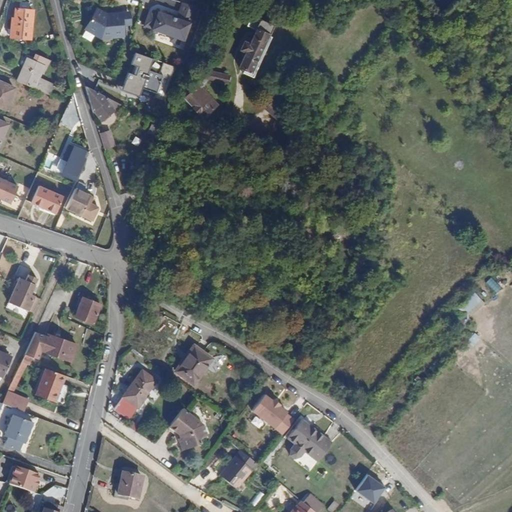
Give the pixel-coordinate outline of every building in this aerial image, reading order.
[(188,19),(193,4),(185,3),(183,2),(179,16),(188,19)] [(179,16),(159,3),(150,8),(144,25),(188,41),(195,21),(188,19),(179,16)] [(108,10),(99,4),(85,29),(104,40),(128,36),(131,26),(135,24),(136,9),(108,10)] [(12,20),(12,38),(31,38),(32,10),(16,9),(15,20),(12,20)] [(249,57),(240,71),(249,78),(272,44),(274,44),(279,35),(266,26),(260,35),(262,37),(253,50),(249,47),(244,54),(249,57)] [(165,61),(136,52),(132,64),(136,65),(134,70),(129,70),(121,90),(142,98),(145,89),(157,93),(165,74),(162,69),(165,61)] [(22,65),(15,80),(31,87),(41,65),(23,56),(20,64),(22,65)] [(207,70),(204,78),(227,85),(230,77),(207,70)] [(0,82),(0,107),(3,109),(11,88),(0,82)] [(184,98),(200,119),(216,106),(203,88),(205,86),(204,84),(202,84),(184,98)] [(110,99),(85,87),(93,113),(106,103),(110,99)] [(264,112),(276,121),(286,107),(274,98),(271,102),(267,100),(263,105),(267,108),(264,112)] [(61,124),(73,129),(82,104),(70,99),(61,124)] [(106,103),(93,113),(99,120),(111,110),(106,103)] [(158,126),(151,123),(146,132),(153,136),(158,126)] [(110,129),(101,132),(106,149),(114,146),(110,129)] [(80,173),(87,156),(84,155),(88,147),(81,144),(68,175),(75,178),(78,171),(80,173)] [(42,166),(39,173),(50,178),(53,171),(42,166)] [(19,187),(0,177),(0,199),(11,205),(19,187)] [(38,188),(30,205),(54,216),(61,199),(38,188)] [(74,190),(66,210),(80,216),(84,209),(85,209),(91,197),(74,190)] [(490,276),(484,282),(495,294),(501,288),(490,276)] [(26,283),(19,280),(8,305),(27,314),(33,302),(34,299),(30,297),(37,282),(28,278),(26,283)] [(458,305),(468,316),(483,303),(473,292),(458,305)] [(82,298),(75,316),(93,323),(101,304),(82,298)] [(472,345),(479,337),(473,332),(467,341),(472,345)] [(35,333),(29,347),(41,351),(68,361),(74,346),(48,335),(47,337),(35,333)] [(189,342),(174,367),(192,379),(207,353),(189,342)] [(41,351),(29,347),(26,353),(33,356),(30,362),(36,364),(41,351)] [(0,353),(0,374),(4,376),(11,359),(0,353)] [(26,353),(23,360),(30,362),(33,356),(26,353)] [(23,360),(9,389),(12,391),(21,373),(25,365),(28,366),(30,362),(23,360)] [(114,403),(129,414),(155,375),(140,365),(114,403)] [(51,401),(61,373),(42,367),(32,394),(51,401)] [(12,391),(9,389),(7,393),(4,400),(15,405),(24,409),(29,398),(12,391)] [(277,399),(265,391),(250,411),(284,434),(295,418),(289,413),(292,410),(285,405),(286,404),(278,398),(277,399)] [(0,432),(3,433),(3,432),(12,411),(15,405),(4,400),(0,398),(0,432)] [(12,411),(3,432),(23,441),(32,420),(12,411)] [(174,412),(163,427),(173,434),(176,431),(178,433),(176,435),(173,438),(181,448),(192,439),(189,436),(196,430),(190,421),(188,423),(186,420),(174,412)] [(32,420),(23,441),(27,444),(24,452),(39,458),(42,450),(45,451),(55,430),(32,420)] [(293,425),(280,445),(284,449),(281,454),(282,460),(287,463),(293,462),(296,457),(309,467),(324,446),(302,431),(299,435),(295,431),(297,428),(293,425)] [(235,454),(220,473),(237,487),(252,469),(235,454)] [(17,466),(10,484),(34,493),(41,476),(17,466)] [(123,472),(117,493),(137,499),(143,477),(123,472)] [(256,505),(265,494),(261,491),(252,502),(256,505)] [(318,511),(307,503),(302,508),(307,511),(318,511)]
